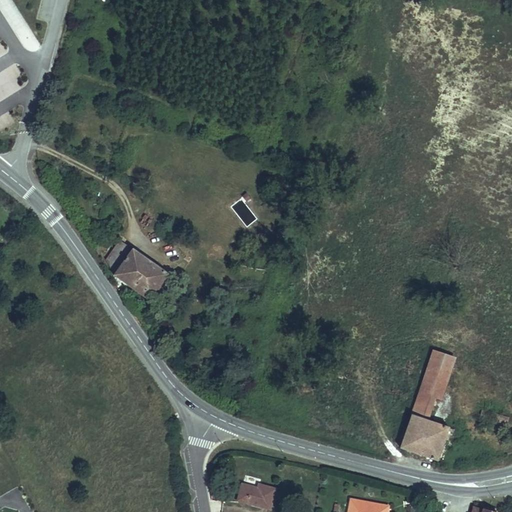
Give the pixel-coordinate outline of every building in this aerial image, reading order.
[(127,238),(108,264),(140,289),(160,262),(127,238)] [(431,367),(417,362),(411,379),(425,385),(431,367)] [(417,409),(425,385),(411,379),(390,436),(427,449),(439,418),(417,409)] [(473,389),(470,399),(497,408),(500,398),(473,389)] [(238,476),(234,492),(267,500),(272,481),(257,477),(256,481),(238,476)] [(367,498),(368,494),(349,490),(345,511),(349,511),(384,511),(387,502),(367,498)] [(387,498),(368,494),(367,498),(387,502),(387,498)] [(492,511),(495,504),(470,497),(467,506),(465,511),(492,511)]
